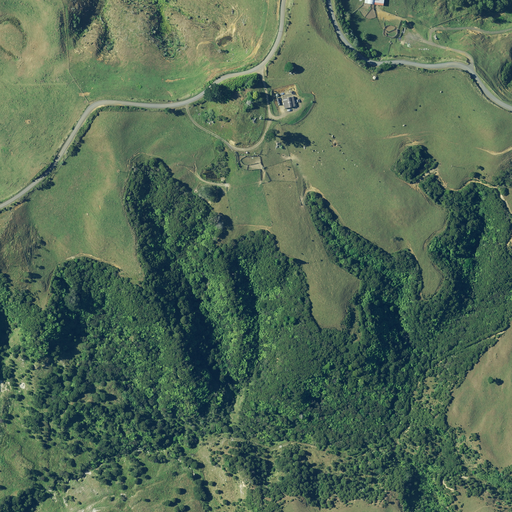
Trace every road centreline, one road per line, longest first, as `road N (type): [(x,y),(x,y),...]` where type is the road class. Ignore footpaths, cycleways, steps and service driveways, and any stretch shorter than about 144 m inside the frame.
road 1 (unclassified): [(283,0),(268,56),(252,69),(179,103),(107,101),(69,135),(34,186),(0,206)]
road 2 (unclassified): [(328,0),(337,30),(359,56),(464,66),(511,108)]
